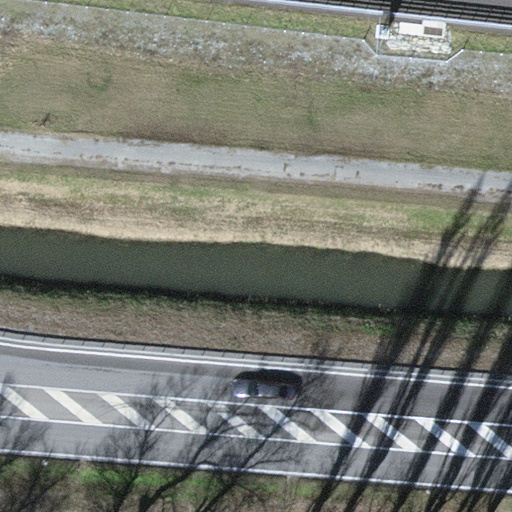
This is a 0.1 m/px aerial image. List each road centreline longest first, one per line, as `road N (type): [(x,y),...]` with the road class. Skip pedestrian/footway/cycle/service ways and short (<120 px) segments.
road 1 (track): [(0,150),(511,194)]
road 2 (primary): [(0,400),(511,442)]
